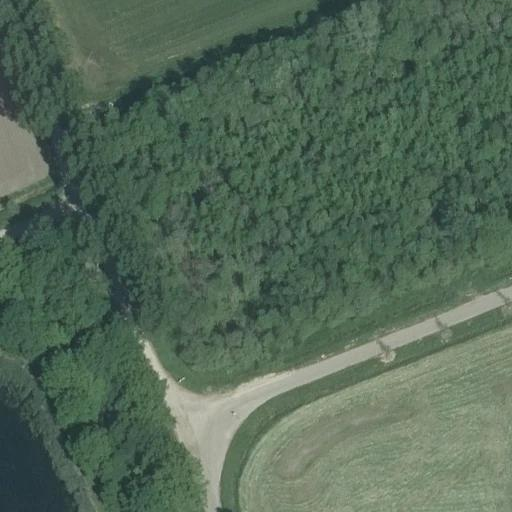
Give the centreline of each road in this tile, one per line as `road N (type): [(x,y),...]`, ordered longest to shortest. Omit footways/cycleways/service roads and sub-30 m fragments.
road 1 (unclassified): [(184,431),(257,394),(511,294)]
road 2 (track): [(0,247),(88,212),(2,0)]
road 3 (unclassified): [(184,431),(88,212)]
